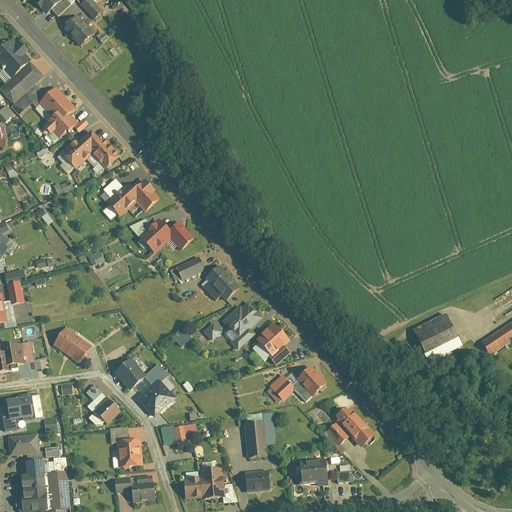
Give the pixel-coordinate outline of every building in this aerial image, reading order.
[(63,0),(35,0),(48,14),(54,9),(63,0)] [(63,0),(54,9),(60,16),(71,6),(65,0),(63,0)] [(105,12),(93,0),(88,0),(83,5),(97,20),(105,12)] [(98,33),(82,17),(68,30),(83,47),(98,33)] [(14,42),(0,54),(0,62),(15,79),(33,63),(27,56),(31,52),(23,43),(19,47),(14,42)] [(15,79),(3,90),(16,104),(27,94),(37,85),(46,77),(33,63),(15,79)] [(37,85),(27,94),(35,103),(38,107),(43,103),(49,97),(37,85)] [(81,121),(73,113),(78,109),(59,88),(49,97),(43,103),(57,118),(48,126),(55,133),(56,132),(62,138),(81,121)] [(14,106),(22,115),(35,103),(27,94),(16,104),(14,106)] [(10,107),(0,115),(0,117),(7,125),(18,116),(10,107)] [(80,134),(92,123),(87,118),(75,128),(80,134)] [(7,126),(0,126),(0,147),(5,147),(4,139),(9,139),(7,126)] [(109,170),(122,158),(96,130),(83,143),(79,140),(64,154),(79,170),(95,155),(109,170)] [(114,199),(126,187),(118,179),(106,191),(114,199)] [(148,212),(163,199),(157,193),(159,192),(148,180),(138,189),(131,182),(126,187),(114,199),(109,203),(124,218),(140,203),(148,212)] [(54,187),(57,196),(73,191),(70,182),(54,187)] [(48,227),(52,223),(46,215),(41,219),(48,227)] [(184,251),(198,239),(183,222),(174,231),(162,218),(142,237),(158,254),(173,240),(184,251)] [(0,225),(0,235),(12,230),(8,222),(0,225)] [(137,223),(130,229),(134,233),(140,227),(137,223)] [(0,280),(3,280),(0,264),(10,249),(0,242),(0,280)] [(95,267),(105,261),(99,252),(90,258),(95,267)] [(185,282),(208,271),(201,257),(178,268),(185,282)] [(241,289),(221,267),(207,280),(226,302),(241,289)] [(26,270),(8,275),(11,284),(28,280),(26,270)] [(24,283),(10,285),(14,306),(27,304),(24,283)] [(4,294),(0,295),(0,323),(9,322),(4,294)] [(248,304),(223,325),(236,342),(262,321),(248,304)] [(429,356),(462,339),(449,314),(416,331),(429,356)] [(494,354),(511,343),(511,322),(485,340),(494,354)] [(260,340),(276,357),(287,346),(293,341),(277,324),(260,340)] [(222,335),(213,326),(204,334),(212,343),(222,335)] [(92,349),(66,330),(54,347),(79,366),(92,349)] [(232,346),(238,353),(256,338),(250,331),(232,346)] [(34,342),(15,346),(19,366),(37,363),(34,342)] [(19,366),(15,346),(3,348),(4,355),(0,355),(0,374),(17,372),(16,366),(19,366)] [(294,353),(287,346),(276,357),(273,359),(280,366),(294,353)] [(146,378),(131,362),(115,376),(130,393),(146,378)] [(166,374),(159,367),(147,378),(155,385),(166,374)] [(330,385),(315,368),(301,381),(316,398),(330,385)] [(286,402),(298,391),(285,376),(272,388),(286,402)] [(176,402),(159,382),(137,401),(154,421),(176,402)] [(73,385),(64,386),(65,396),(75,395),(73,385)] [(104,394),(97,386),(88,393),(95,401),(104,394)] [(32,398),(7,403),(11,425),(36,420),(32,398)] [(124,413),(109,398),(97,411),(111,425),(124,413)] [(375,436),(351,410),(336,424),(361,450),(375,436)] [(57,421),(44,422),(45,435),(57,434),(57,421)] [(160,431),(164,447),(198,441),(195,424),(160,431)] [(263,425),(245,427),(248,461),(266,459),(263,425)] [(337,425),(327,434),(338,447),(349,437),(337,425)] [(37,437),(9,439),(10,458),(39,456),(37,437)] [(143,469),(141,442),(116,444),(118,471),(143,469)] [(301,462),(302,486),(328,485),(326,461),(301,462)] [(47,511),(44,463),(20,464),(23,511),(47,511)] [(71,511),(68,464),(45,466),(47,511),(71,511)] [(226,501),(223,472),(199,474),(199,480),(184,482),(185,505),(226,501)] [(337,473),(337,485),(352,484),(351,472),(337,473)] [(269,474),(245,476),(246,495),(271,493),(269,474)] [(132,482),(115,483),(115,495),(132,494),(132,482)] [(132,487),(133,507),(156,506),(155,486),(132,487)] [(238,505),(232,488),(225,488),(226,506),(238,505)]
